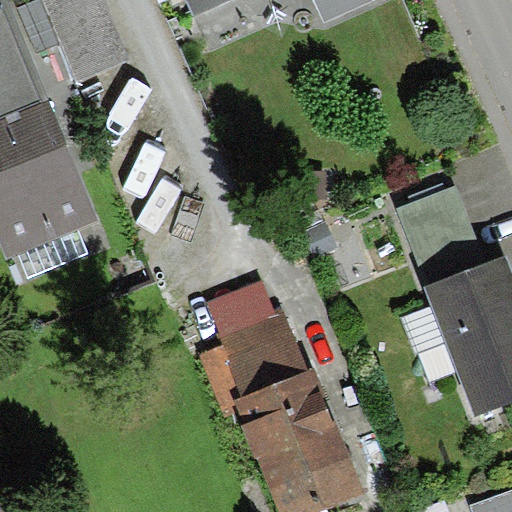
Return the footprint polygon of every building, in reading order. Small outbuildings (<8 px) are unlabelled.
[(106,243),(7,0),(0,0),(0,236),(9,258),(13,256),(22,277),(106,243)] [(105,0),(45,0),(78,80),(130,59),(105,0)] [(182,0),(190,17),(229,0),(312,0),(323,25),(373,3),(371,0),(182,0)] [(460,184),(396,209),(475,415),(511,400),(511,273),(505,256),(491,261),(460,184)] [(229,344),(200,356),(225,417),(240,411),(281,511),(342,511),(364,503),(287,317),(276,321),(262,287),(214,307),(229,344)] [(511,511),(511,491),(469,508),(471,511),(511,511)]
